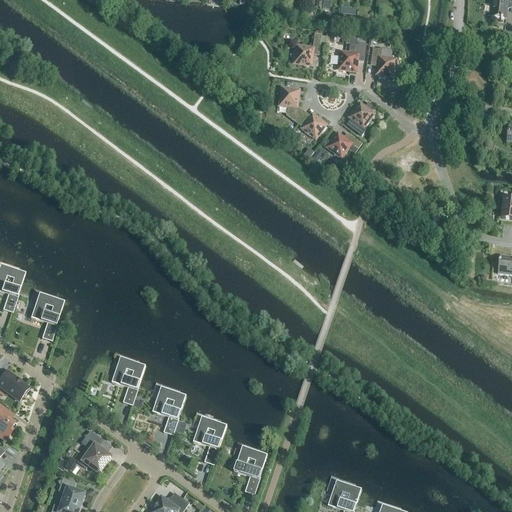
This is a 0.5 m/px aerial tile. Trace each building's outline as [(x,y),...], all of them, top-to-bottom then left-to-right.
[(511,2),(511,0),(491,0),(491,5),(493,5),(491,18),(506,20),(508,2),(511,2)] [(357,10),(349,9),(349,16),(356,17),(357,10)] [(326,44),(334,45),(335,36),(335,35),(327,34),(327,35),(326,44)] [(347,38),(346,46),(350,46),(357,47),(358,39),(347,38)] [(339,59),(338,66),(340,67),(339,71),(356,74),(358,62),(363,63),(366,46),(360,45),(359,47),(357,47),(350,46),(349,55),(341,54),(341,59),(339,59)] [(311,68),(313,57),(314,49),(305,48),(305,49),(297,48),(296,53),(295,53),(293,60),(295,60),(294,65),(311,68)] [(396,62),(391,61),(392,54),(391,52),(380,51),(380,52),(373,51),(371,65),(378,66),(376,76),(394,79),(396,62)] [(299,93),(282,90),(280,107),(288,108),(287,117),(294,123),(300,115),(297,113),(299,93)] [(365,131),(364,130),(371,119),(373,119),(373,117),(374,116),(373,115),(372,114),(372,113),(370,114),(360,106),(350,120),(360,127),(357,132),(361,136),(365,131)] [(321,134),(322,135),(326,129),(325,128),(326,127),(312,117),(309,122),(304,118),(298,126),(303,129),(302,131),(306,133),(305,134),(311,139),(312,138),(316,141),(321,134)] [(348,151),(355,155),(362,146),(357,142),(353,147),(338,136),(327,149),(338,157),(338,159),(339,159),(340,159),(341,160),(342,159),(344,158),(344,156),(348,151)] [(493,152),(494,144),(487,142),(486,150),(493,152)] [(511,201),(505,200),(502,220),(511,221),(511,201)] [(447,233),(448,223),(447,223),(446,223),(448,219),(444,218),(442,223),(436,222),(436,221),(435,221),(433,232),(435,232),(435,231),(435,237),(440,236),(439,232),(446,233),(447,233)] [(511,258),(500,258),(498,275),(511,277),(511,258)] [(0,266),(0,294),(8,297),(3,311),(12,314),(25,275),(0,266)] [(39,295),(30,320),(47,325),(42,339),(51,342),(64,303),(39,295)] [(112,384),(128,390),(124,404),(133,407),(134,401),(146,367),(120,359),(112,384)] [(0,388),(19,403),(24,396),(25,397),(29,392),(28,391),(29,390),(17,381),(18,380),(7,372),(2,380),(0,378),(0,388)] [(161,389),(153,414),(169,420),(164,433),(173,436),(187,397),(161,389)] [(143,404),(134,401),(133,407),(141,410),(143,404)] [(6,420),(10,415),(0,407),(0,439),(5,443),(17,428),(6,420)] [(202,418),(193,444),(210,449),(205,463),(214,466),(227,427),(202,418)] [(176,434),(183,436),(186,427),(179,424),(176,434)] [(84,456),(78,464),(87,471),(89,468),(100,476),(111,459),(98,450),(104,443),(91,433),(82,445),(92,453),(87,459),(84,456)] [(242,448),(234,474),(250,479),(245,493),(254,496),(268,457),(242,448)] [(63,473),(66,469),(59,464),(56,468),(63,473)] [(76,485),(63,480),(63,481),(59,483),(61,488),(59,494),(66,496),(61,509),(54,507),(52,511),(80,511),(83,505),(82,505),(85,496),(74,492),(76,485)] [(354,511),(362,491),(336,482),(328,508),(340,511),(354,511)] [(178,511),(184,511),(190,505),(176,496),(172,502),(171,502),(167,502),(167,503),(162,499),(152,511),(177,511),(178,511)]
